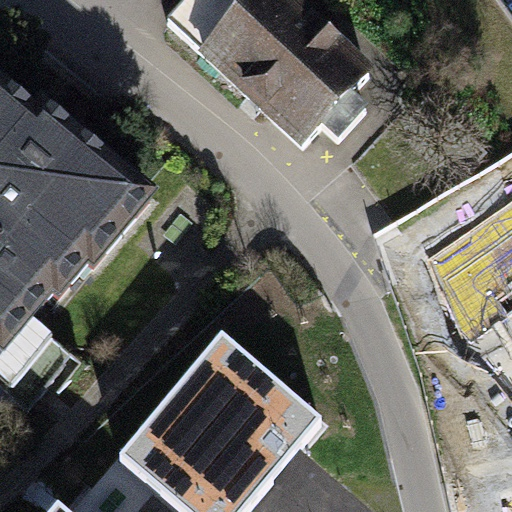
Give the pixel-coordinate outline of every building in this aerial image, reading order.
[(284,0),(191,0),(167,25),(303,151),(370,79),(284,0)] [(0,392),(27,415),(73,361),(30,325),(53,298),(59,303),(89,268),(94,273),(151,206),(43,115),(36,123),(0,92),(0,392)] [(222,345),(123,464),(180,511),(249,511),(321,427),(222,345)] [(444,511),(511,511),(511,466),(438,496),(444,511)] [(283,511),(401,511),(390,475),(282,507),(283,511)]
